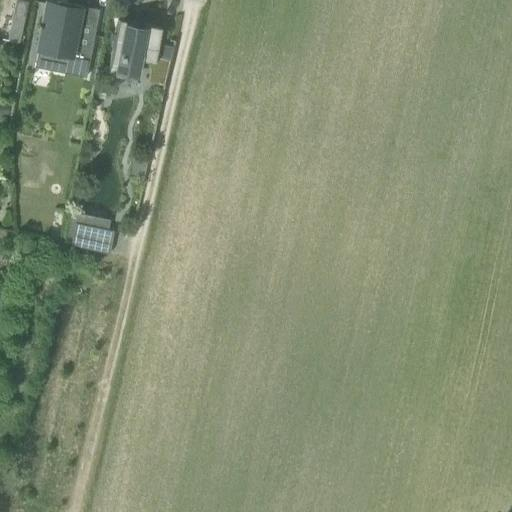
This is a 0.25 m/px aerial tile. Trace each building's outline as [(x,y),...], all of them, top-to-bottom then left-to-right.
[(0,0),(0,36),(24,40),(29,5),(15,3),(15,0),(0,0)] [(73,49),(81,9),(60,5),(60,2),(58,2),(57,4),(46,2),(42,20),(46,21),(44,27),(41,27),(36,51),(66,57),(63,76),(85,80),(91,53),(73,49)] [(134,59),(168,66),(172,47),(158,43),(161,28),(140,24),(139,27),(131,25),(132,22),(118,19),(116,31),(119,32),(118,36),(115,35),(107,74),(130,79),(134,59)] [(0,103),(0,119),(9,120),(9,104),(0,103)] [(109,254),(114,231),(76,222),(70,245),(109,254)]
